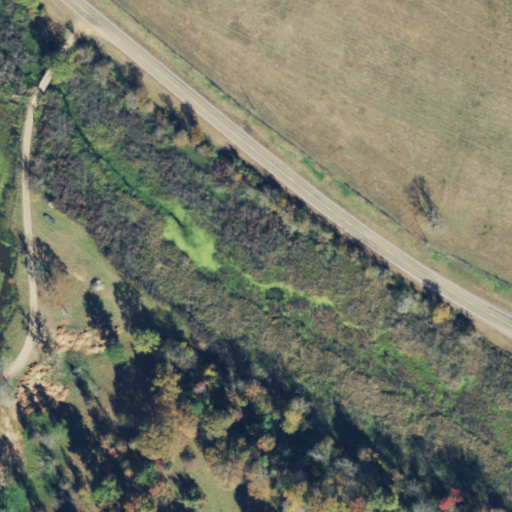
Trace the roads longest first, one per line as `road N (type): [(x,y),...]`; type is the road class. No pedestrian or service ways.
road 1 (tertiary): [(511,327),(402,264),(280,167)]
road 2 (tertiary): [(280,167),(67,0)]
